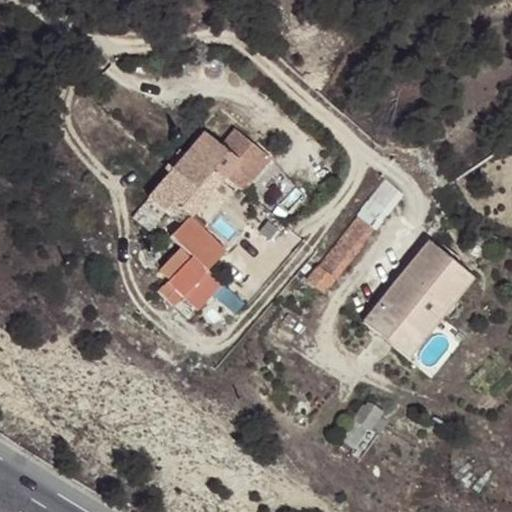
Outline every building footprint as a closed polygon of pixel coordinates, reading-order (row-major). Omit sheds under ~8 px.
[(239,164),(209,135),(149,198),(181,229),(169,242),(180,252),(157,275),(194,311),(215,289),(204,278),(225,255),(190,222),(193,218),(191,215),(239,164)] [(229,174),(201,211),(212,220),(241,183),(229,174)] [(403,197),(386,183),(304,284),(322,300),(403,197)] [(471,281),(426,244),(361,325),(406,362),(471,281)] [(326,462),(339,472),(380,417),(364,408),(326,462)]
